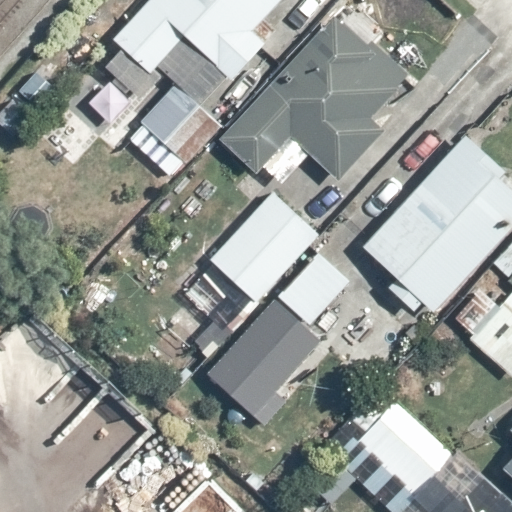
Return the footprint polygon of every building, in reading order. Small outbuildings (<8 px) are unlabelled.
[(147,0),(118,33),(132,45),(73,111),(113,146),(127,130),(178,174),(227,118),(204,98),(230,69),(238,75),(275,33),(261,20),(278,0),(147,0)] [(408,69),(336,7),(227,133),(263,165),(273,153),(288,166),(308,143),(340,170),(405,95),(394,85),(408,69)] [(511,226),(511,165),(469,127),(370,241),(403,270),(392,282),(420,307),(430,295),(442,306),(511,226)] [(232,323),(312,238),(321,228),(274,186),(213,254),(222,261),(196,290),(232,323)] [(312,238),(232,323),(218,339),(245,364),(261,347),(268,354),(303,314),(314,324),(356,278),(312,238)] [(511,275),(511,244),(497,262),(511,275)] [(511,291),(473,338),(511,371),(511,291)] [(395,397),(357,434),(415,492),(452,454),(395,397)] [(505,511),(473,480),(442,511),(505,511)]
